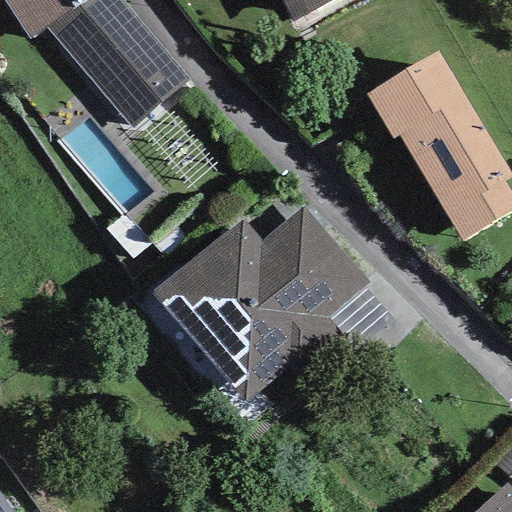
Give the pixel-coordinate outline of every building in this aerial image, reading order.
[(2,0),(29,41),(45,28),(132,129),(189,81),(121,0),(2,0)] [(276,0),(293,28),(348,0),(276,0)] [(511,183),(437,59),(365,102),(392,147),(398,144),(462,249),(511,216),(511,205),(503,190),(511,184),(511,183)] [(367,283),(302,208),(259,245),(242,226),(149,307),(236,409),(287,367),(306,386),(351,347),(326,318),(367,283)] [(511,511),(511,490),(505,484),(476,511),(511,511)] [(0,511),(13,511),(0,492),(0,511)]
